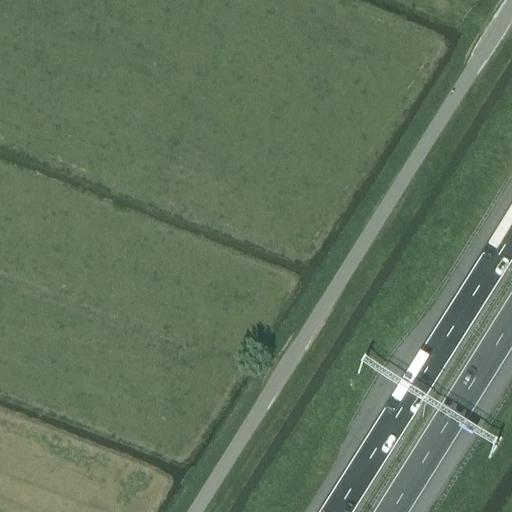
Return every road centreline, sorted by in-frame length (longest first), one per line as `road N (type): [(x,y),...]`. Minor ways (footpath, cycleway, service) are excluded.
road 1 (unclassified): [(203,511),(511,20)]
road 2 (motorway): [(511,233),(336,511)]
road 3 (motorway): [(390,511),(511,319)]
